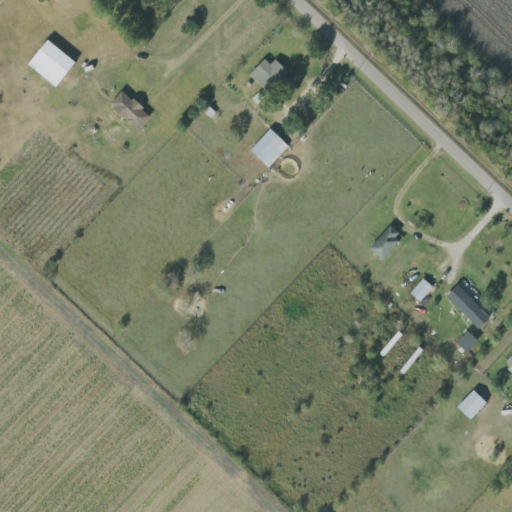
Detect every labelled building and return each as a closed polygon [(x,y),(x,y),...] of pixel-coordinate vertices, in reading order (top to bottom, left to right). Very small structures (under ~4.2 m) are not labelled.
[(57,88),(79,64),(52,40),(31,64),(57,88)] [(273,64),(267,59),(251,76),(270,94),(291,72),(278,59),(273,64)] [(140,130),(153,116),(125,90),(112,104),(140,130)] [(270,168),(290,146),(272,129),(252,151),(270,168)] [(371,248),(385,261),(405,240),(391,226),(371,248)] [(421,302),(435,287),(425,278),(411,293),(421,302)] [(481,330),(493,319),(461,284),(448,296),(481,330)] [(480,341),(469,331),(458,343),(470,353),(480,341)] [(511,349),(502,361),(511,370),(511,349)] [(453,407),(467,420),(483,402),(469,390),(453,407)]
